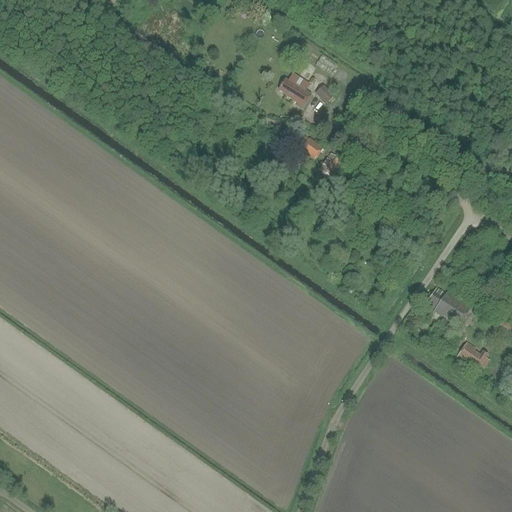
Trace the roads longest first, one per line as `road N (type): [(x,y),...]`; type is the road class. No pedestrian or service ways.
road 1 (unclassified): [(473,213),(348,131),(245,110),(84,0)]
road 2 (unclassified): [(302,511),(354,385),(473,213)]
